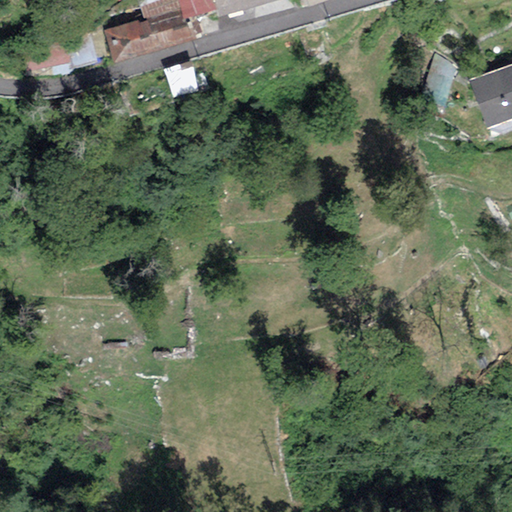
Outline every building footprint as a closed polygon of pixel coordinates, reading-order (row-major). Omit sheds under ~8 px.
[(179,0),(136,0),(142,19),(103,30),(112,63),(191,40),(185,20),(179,0)] [(208,0),(179,0),(185,20),(213,11),(208,0)] [(213,0),(218,17),(279,0),(213,0)] [(88,32),(63,39),(69,62),(71,69),(96,63),(88,32)] [(63,39),(20,49),(26,72),(69,62),(63,39)] [(173,64),(177,86),(201,82),(197,60),(173,64)] [(511,64),(469,80),(486,129),(511,119),(511,64)]
